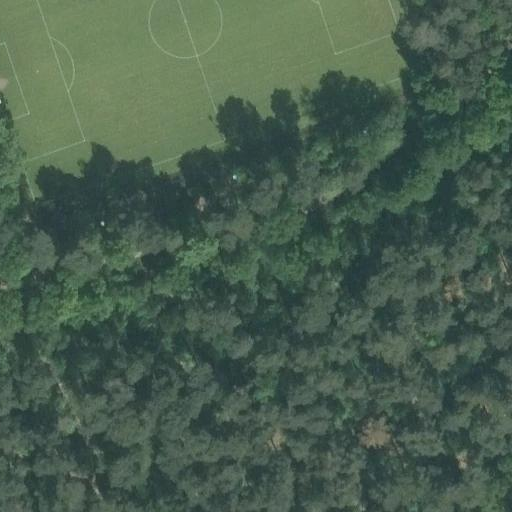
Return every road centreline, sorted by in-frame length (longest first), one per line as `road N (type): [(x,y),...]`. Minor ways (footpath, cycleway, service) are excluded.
road 1 (track): [(511,54),(442,109),(259,212),(0,271)]
road 2 (track): [(165,511),(0,291)]
